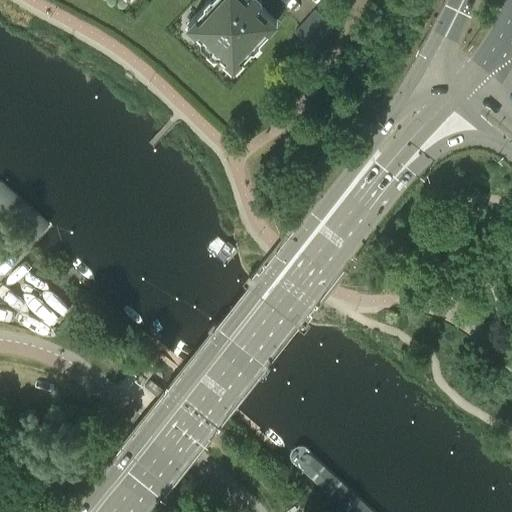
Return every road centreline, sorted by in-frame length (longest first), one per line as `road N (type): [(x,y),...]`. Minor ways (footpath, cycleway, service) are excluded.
road 1 (primary): [(109,511),(359,209)]
road 2 (primary): [(422,79),(376,144),(359,209)]
road 3 (primary): [(359,209),(459,107)]
